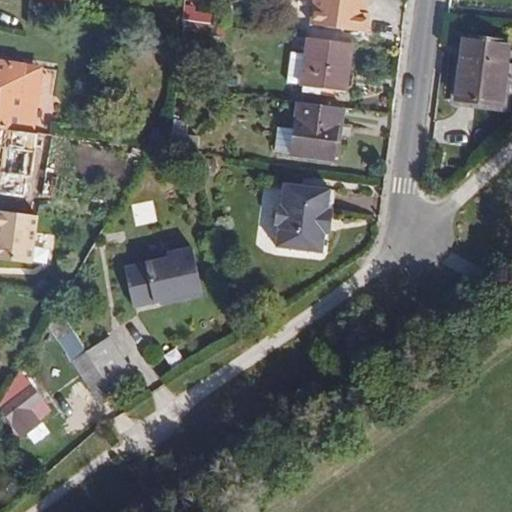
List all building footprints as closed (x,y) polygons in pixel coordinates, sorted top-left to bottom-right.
[(199,0),(186,0),(184,17),(184,21),(210,24),(212,11),(198,9),(199,0)] [(357,13),(358,0),(313,0),(310,25),(365,33),(368,14),(366,14),(357,13)] [(358,0),(357,13),(366,14),(367,0),(358,0)] [(511,41),(463,35),(455,101),(503,107),(505,91),(509,62),(511,41)] [(346,92),(353,44),(308,38),(305,55),(290,53),(286,82),(301,84),(301,86),(346,92)] [(205,43),(185,41),(184,66),(203,68),(205,43)] [(0,129),(32,133),(39,80),(25,78),(26,66),(0,62),(0,129)] [(342,128),(344,108),(297,102),(294,134),(279,133),(276,152),(291,154),(291,155),(334,161),(338,127),(342,128)] [(169,134),(187,136),(189,120),(171,118),(169,133),(169,134)] [(8,132),(0,131),(0,174),(3,175),(6,151),(8,132)] [(169,134),(169,133),(150,131),(148,148),(151,148),(167,150),(169,134)] [(21,134),(8,132),(6,151),(19,153),(21,134)] [(167,150),(196,154),(198,138),(187,136),(169,134),(167,150)] [(150,161),(160,162),(161,155),(150,153),(150,161)] [(94,205),(107,212),(109,213),(126,184),(111,175),(94,205)] [(325,234),(328,209),(331,190),(285,183),(282,203),(278,202),(274,227),(279,227),(276,247),(323,253),(325,234)] [(87,216),(101,224),(107,212),(94,205),(93,204),(87,216)] [(37,216),(0,211),(0,259),(30,263),(37,216)] [(201,294),(191,247),(166,252),(167,257),(123,267),(132,306),(158,300),(175,296),(176,300),(201,294)] [(49,322),(61,340),(72,333),(61,315),(49,322)] [(87,353),(115,395),(138,380),(109,338),(87,353)] [(101,406),(116,396),(115,395),(87,353),(87,352),(72,362),(101,406)] [(20,371),(0,403),(0,406),(2,408),(1,409),(11,424),(22,438),(41,423),(38,420),(50,411),(31,386),(20,371)]
